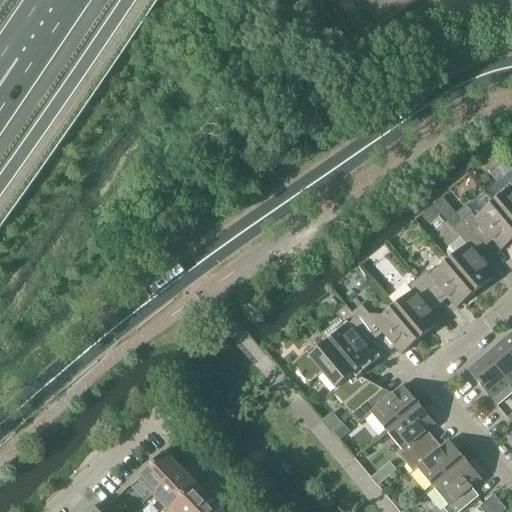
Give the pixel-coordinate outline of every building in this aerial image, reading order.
[(362,0),(379,26),(418,0),(362,0)] [(511,171),(499,182),(498,181),(494,184),(496,185),(492,188),(500,197),(494,202),(511,224),(511,171)] [(444,199),(435,207),(440,214),(450,206),(444,199)] [(472,213),(462,221),(485,248),(493,241),(502,251),(511,242),(511,224),(494,202),(476,218),(472,213)] [(485,248),(462,221),(453,229),(467,246),(449,261),(476,293),(495,277),(477,255),(485,248)] [(476,293),(449,261),(430,276),(427,271),(417,279),(440,306),(448,299),(457,309),(476,293)] [(412,292),(394,307),(421,339),(440,323),(432,313),(440,306),(417,279),(408,287),(412,292)] [(362,306),(352,314),(374,340),(383,333),(402,355),(421,339),(394,307),(376,322),(362,306)] [(366,347),(374,340),(352,314),(343,322),(346,326),(327,343),(354,375),(375,358),(366,347)] [(511,335),(502,344),(511,355),(511,335)] [(357,379),(354,375),(327,343),(311,356),(307,352),(292,365),(309,385),(323,374),(347,402),(343,406),(351,415),(371,397),(364,388),(356,379),(357,379)] [(511,384),(511,355),(502,344),(485,358),(510,386),(511,384)] [(511,389),(510,386),(485,358),(468,372),(497,406),(511,393),(511,389)] [(419,406),(403,386),(392,396),(389,398),(381,389),(371,397),(351,415),(358,424),(371,413),(387,433),(419,406)] [(419,406),(387,433),(402,451),(397,454),(405,464),(432,442),(425,433),(435,425),(419,406)] [(332,413),(323,421),(326,424),(331,431),(332,432),(341,424),(332,413)] [(342,425),(333,433),(339,441),(349,433),(342,425)] [(432,442),(405,464),(413,473),(418,470),(433,488),(465,461),(450,443),(440,451),(432,442)] [(153,495),(180,470),(172,462),(176,457),(169,449),(137,479),(153,495)] [(481,480),(465,461),(433,488),(448,506),(444,509),(445,511),(461,511),(479,498),(471,489),(481,480)] [(180,470),(153,495),(168,511),(199,481),(192,474),(187,478),(180,470)] [(379,473),(369,481),(376,488),(378,487),(385,480),(379,473)] [(206,489),(199,481),(168,511),(197,511),(209,501),(202,493),(206,489)] [(503,511),(506,510),(494,496),(480,508),(483,511),(503,511)] [(209,501),(197,511),(228,511),(222,505),(217,509),(209,501)] [(121,511),(112,503),(107,508),(110,511),(121,511)]
